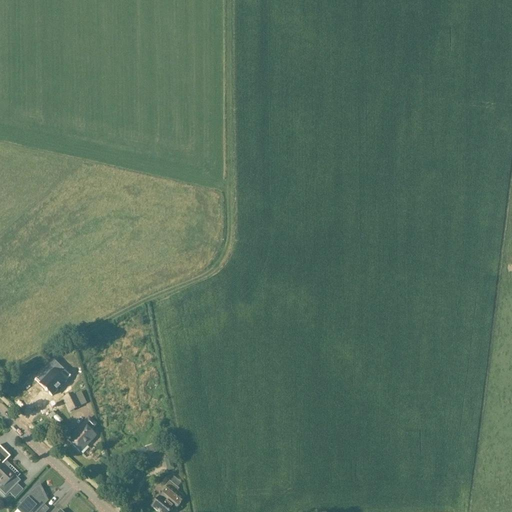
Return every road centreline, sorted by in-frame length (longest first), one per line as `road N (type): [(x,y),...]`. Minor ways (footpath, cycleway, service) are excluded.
road 1 (track): [(0,377),(222,259),(227,0)]
road 2 (tertiary): [(111,511),(0,407)]
